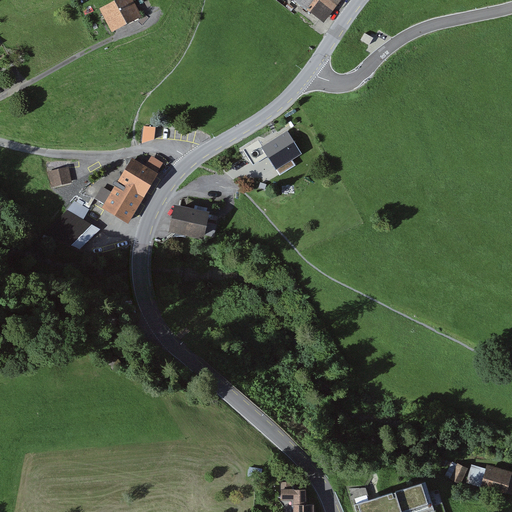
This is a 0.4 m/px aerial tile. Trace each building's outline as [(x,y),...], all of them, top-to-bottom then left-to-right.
[(131,0),(121,0),(99,11),(110,33),(140,19),(131,0)] [(292,0),(304,9),(310,0),(292,0)] [(339,0),(310,0),(304,9),(322,23),(339,0)] [(372,39),(364,34),(360,41),(368,45),(372,39)] [(156,130),(143,129),(142,139),(155,140),(156,130)] [(289,133),(261,150),(275,172),(303,155),(289,133)] [(103,209),(128,225),(159,176),(134,160),(103,209)] [(69,169),(52,173),(56,187),(72,183),(69,169)] [(77,254),(100,230),(85,215),(90,210),(78,198),(49,227),(77,254)] [(205,214),(172,206),(166,231),(199,239),(205,214)] [(511,475),(511,469),(486,463),(480,488),(507,495),(511,475)] [(424,481),(403,487),(409,510),(431,504),(424,481)] [(315,511),(315,505),(307,505),(307,489),(280,490),(280,501),(293,501),(293,511),(315,511)] [(405,511),(397,489),(354,504),(356,511),(405,511)]
